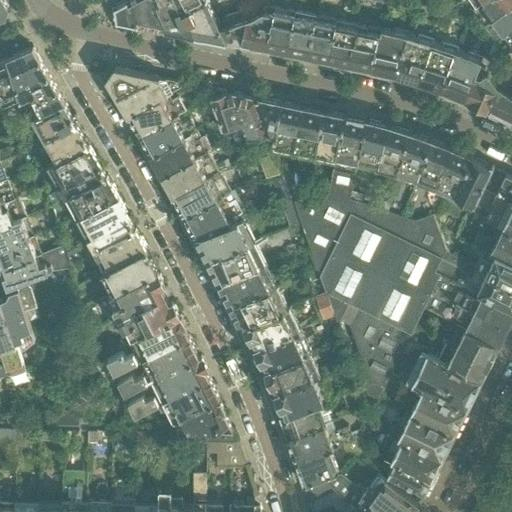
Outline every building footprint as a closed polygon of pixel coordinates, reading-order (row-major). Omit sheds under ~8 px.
[(0,0),(0,16),(5,14),(6,14),(9,5),(5,0),(0,0)] [(168,28),(168,27),(156,3),(160,1),(159,0),(123,0),(115,4),(116,6),(116,5),(118,16),(117,16),(117,18),(119,18),(137,21),(137,22),(139,22),(166,27),(166,28),(168,28)] [(187,32),(197,34),(186,9),(181,0),(159,0),(160,1),(156,3),(168,27),(187,31),(187,32)] [(181,0),(186,9),(204,0),(181,0)] [(227,39),(231,38),(227,25),(224,25),(220,24),(218,20),(223,2),(221,0),(204,0),(186,9),(197,34),(204,36),(204,35),(225,39),(225,40),(227,40),(227,39)] [(469,0),(475,9),(487,0),(469,0)] [(473,10),(484,25),(511,4),(511,0),(487,0),(475,9),(473,10)] [(511,4),(484,25),(495,40),(511,27),(511,4)] [(369,67),(372,67),(383,27),(382,27),(275,6),(275,9),(272,9),(272,12),(263,10),(261,12),(259,7),(242,12),(241,10),(222,17),(224,25),(227,25),(231,38),(232,39),(234,42),(240,43),(243,41),(246,42),(248,45),(255,46),(257,44),(269,46),(270,49),(275,50),(278,51),(280,48),(296,52),(297,55),(305,56),(307,54),(308,55),(309,54),(310,57),(317,59),(319,56),(336,60),(337,63),(345,64),(347,62),(359,64),(360,68),(367,69),(369,67)] [(395,73),(396,73),(408,33),(383,27),(372,67),(382,70),(383,73),(391,75),(393,72),(395,73)] [(511,27),(495,40),(505,54),(511,49),(511,27)] [(417,80),(421,81),(435,41),(408,33),(396,73),(406,76),(407,79),(415,82),(417,80)] [(440,87),(444,88),(458,49),(435,41),(421,81),(430,84),(430,87),(438,89),(440,87)] [(486,57),(492,64),(503,55),(498,48),(493,45),(489,54),(486,57)] [(32,94),(40,112),(65,100),(33,46),(6,58),(20,98),(21,99),(32,94)] [(464,96),(467,98),(480,65),(483,59),(458,49),(444,88),(453,92),(454,95),(461,98),(464,96)] [(0,100),(3,106),(20,98),(6,58),(0,60),(0,100)] [(499,115),(511,121),(511,93),(497,83),(484,66),(480,65),(467,98),(470,99),(469,102),(485,108),(489,110),(490,113),(497,117),(499,115)] [(129,114),(130,114),(163,95),(169,92),(160,76),(115,66),(107,78),(129,114)] [(511,77),(511,78),(508,74),(497,83),(511,93),(511,77)] [(425,305),(459,322),(499,342),(511,315),(511,307),(439,273),(448,252),(434,212),(415,219),(387,209),(376,206),(362,201),(350,197),(352,190),(359,158),(380,164),(399,170),(419,177),(437,184),(455,193),(474,202),(492,165),(473,155),(471,154),(471,155),(455,148),(443,143),(432,139),(432,138),(430,138),(419,134),(409,130),(409,131),(393,126),(393,125),(380,122),(368,119),(344,114),(333,112),(323,109),(323,110),(307,106),(294,103),(294,104),(282,101),(280,101),(272,99),(267,98),(259,97),(259,96),(256,96),(216,87),(216,88),(208,90),(212,98),(222,127),(223,128),(233,124),(240,142),(248,140),(245,132),(248,131),(251,138),(270,131),(276,132),(274,141),(337,154),(329,192),(319,191),(305,196),(295,199),(327,292),(335,314),(338,324),(349,301),(359,306),(350,324),(360,352),(354,354),(368,395),(378,399),(406,342),(407,342),(425,305)] [(141,133),(141,134),(174,116),(187,109),(179,96),(167,103),(163,95),(130,114),(141,134),(141,133)] [(32,115),(45,137),(77,122),(73,114),(65,101),(65,100),(40,112),(32,115)] [(151,153),(152,155),(185,137),(198,129),(191,116),(178,123),(174,116),(141,134),(152,153),(151,153)] [(45,137),(58,159),(90,143),(85,135),(77,122),(45,137)] [(185,137),(152,155),(158,165),(163,174),(164,175),(202,153),(202,152),(205,150),(208,149),(211,147),(204,135),(201,136),(189,143),(185,137)] [(52,161),(65,182),(78,175),(84,186),(108,174),(107,173),(101,164),(102,163),(90,143),(58,159),(52,161)] [(0,159),(11,156),(8,146),(0,149),(0,159)] [(173,194),(213,173),(220,170),(229,166),(226,159),(217,163),(213,156),(208,149),(205,150),(202,152),(202,153),(164,175),(174,193),(173,194)] [(12,160),(10,156),(0,159),(0,181),(5,179),(1,168),(1,167),(11,163),(11,162),(12,160)] [(184,214),(185,215),(219,197),(231,190),(224,176),(220,170),(213,173),(173,194),(184,214)] [(295,199),(305,196),(306,190),(297,188),(300,173),(288,171),(283,173),(283,176),(288,187),(293,199),(295,199)] [(497,193),(499,194),(511,201),(511,175),(506,172),(502,181),(497,193)] [(71,193),(82,213),(120,195),(108,174),(84,186),(78,175),(65,182),(59,185),(66,196),(71,193)] [(0,181),(0,202),(6,200),(15,197),(7,178),(5,179),(0,181)] [(279,191),(283,199),(290,196),(287,187),(279,191)] [(219,197),(185,215),(195,234),(196,236),(232,221),(245,217),(250,214),(235,188),(231,190),(219,197)] [(350,197),(362,201),(364,194),(352,190),(350,197)] [(487,218),(503,226),(511,230),(511,201),(499,194),(487,218)] [(84,239),(88,237),(108,227),(114,237),(136,226),(136,225),(135,226),(130,216),(131,216),(120,195),(82,213),(82,214),(73,219),(84,239)] [(15,197),(6,200),(0,202),(0,226),(23,217),(15,197)] [(376,206),(387,209),(389,202),(378,199),(376,206)] [(0,226),(0,246),(3,246),(4,247),(14,244),(13,240),(21,237),(22,238),(30,235),(34,234),(28,216),(23,217),(0,226)] [(207,258),(256,240),(245,217),(232,221),(196,236),(200,245),(201,244),(207,257),(207,258)] [(97,252),(106,269),(148,248),(136,226),(114,237),(108,227),(88,237),(90,240),(67,251),(70,263),(97,252)] [(486,236),(481,246),(511,261),(511,230),(503,226),(496,240),(486,236)] [(34,234),(30,235),(22,238),(21,237),(13,240),(14,244),(4,247),(3,246),(0,246),(0,266),(1,269),(37,255),(42,253),(34,234)] [(218,280),(219,281),(267,262),(256,240),(207,258),(211,267),(212,266),(218,279),(218,280)] [(481,253),(475,266),(511,283),(511,261),(481,246),(475,242),(472,249),(481,253)] [(42,253),(37,255),(1,269),(8,286),(40,274),(44,278),(53,268),(71,266),(70,263),(67,251),(65,244),(42,253)] [(148,248),(106,269),(102,271),(75,286),(77,289),(79,295),(93,289),(108,282),(112,289),(113,291),(118,289),(156,270),(156,269),(157,267),(151,256),(152,255),(148,248)] [(475,267),(448,252),(439,273),(511,307),(511,283),(475,266),(475,267)] [(229,302),(230,303),(278,284),(267,262),(219,281),(223,289),(230,302),(229,302)] [(113,318),(119,316),(165,293),(163,288),(163,287),(161,284),(162,284),(163,278),(160,273),(156,272),(156,270),(118,289),(113,291),(102,297),(113,318)] [(19,287),(26,308),(37,304),(31,282),(19,287)] [(246,323),(247,324),(283,309),(288,306),(278,284),(230,303),(234,311),(240,321),(245,323),(246,323)] [(7,296),(4,297),(18,344),(26,341),(28,345),(36,337),(26,308),(19,287),(10,290),(10,291),(7,296)] [(324,317),(335,314),(327,292),(317,295),(324,317)] [(127,326),(132,335),(178,313),(177,313),(177,312),(178,308),(175,302),(171,301),(171,299),(169,300),(165,293),(119,316),(125,327),(127,326)] [(4,297),(0,298),(0,345),(4,359),(8,374),(26,368),(18,344),(4,297)] [(257,346),(296,332),(291,322),(297,320),(291,305),(288,306),(283,309),(247,324),(244,329),(243,329),(246,335),(247,334),(253,336),(257,346)] [(105,377),(143,358),(190,334),(186,326),(187,326),(180,314),(178,313),(132,335),(133,336),(137,346),(134,347),(136,351),(126,356),(123,351),(98,364),(105,377)] [(459,322),(450,340),(490,360),(494,352),(499,342),(459,322)] [(69,332),(77,341),(85,333),(77,324),(69,332)] [(91,331),(95,340),(103,337),(98,327),(91,331)] [(263,358),(268,368),(312,352),(302,329),(296,332),(257,346),(255,351),(254,351),(257,357),(263,358)] [(127,392),(153,379),(202,354),(201,353),(200,354),(190,334),(143,358),(148,368),(145,369),(146,372),(137,377),(135,372),(120,379),(127,392)] [(447,338),(438,356),(481,378),(490,360),(450,340),(447,338)] [(0,376),(8,374),(4,359),(0,345),(0,376)] [(406,379),(422,388),(465,409),(481,378),(438,356),(422,348),(406,379)] [(273,381),(278,391),(322,374),(312,352),(268,368),(265,374),(267,379),(268,379),(273,381)] [(137,413),(164,400),(211,377),(207,368),(208,367),(202,354),(153,379),(158,389),(155,390),(157,393),(148,398),(145,393),(131,400),(137,413)] [(330,370),(327,364),(321,367),(323,373),(330,370)] [(283,404),(286,413),(326,401),(331,399),(322,374),(278,391),(274,396),(274,397),(277,402),(283,404)] [(174,420),(176,419),(220,398),(219,397),(220,396),(211,377),(164,400),(174,420)] [(422,388),(410,413),(453,434),(465,409),(422,388)] [(180,428),(207,429),(235,429),(234,428),(233,427),(226,411),(226,410),(220,398),(176,419),(180,428)] [(285,428),(288,437),(331,420),(328,413),(330,412),(326,401),(286,413),(281,415),(285,428)] [(358,410),(362,422),(368,410),(367,407),(358,410)] [(53,424),(67,424),(67,409),(53,409),(53,424)] [(67,409),(67,424),(80,425),(80,409),(67,409)] [(11,423),(20,423),(18,412),(9,415),(11,423)] [(399,437),(402,438),(441,458),(453,434),(410,413),(403,427),(393,422),(389,430),(400,435),(399,437)] [(288,437),(297,460),(328,450),(340,445),(353,441),(356,435),(352,433),(349,425),(335,430),(331,420),(288,437)] [(0,442),(16,442),(16,428),(0,428),(0,442)] [(26,429),(16,428),(16,442),(16,444),(25,445),(26,429)] [(207,429),(207,440),(239,441),(235,429),(207,429)] [(41,430),(41,441),(49,441),(50,430),(41,430)] [(98,430),(88,430),(88,442),(98,442),(98,430)] [(137,446),(137,442),(137,431),(127,431),(127,445),(137,446)] [(146,431),(137,431),(137,442),(146,442),(146,431)] [(348,458),(351,454),(357,443),(360,437),(356,435),(353,441),(340,445),(343,454),(348,458)] [(361,437),(360,437),(357,443),(365,447),(368,448),(371,443),(361,438),(361,437)] [(385,457),(395,462),(430,481),(441,458),(402,438),(396,451),(389,448),(385,457)] [(206,451),(217,452),(243,452),(239,441),(207,440),(206,451)] [(357,443),(351,454),(359,460),(365,447),(357,443)] [(328,450),(297,460),(298,464),(304,482),(336,471),(328,450)] [(243,452),(217,452),(217,463),(246,463),(247,463),(243,452)] [(430,481),(395,462),(388,477),(424,494),(430,481)] [(87,511),(88,500),(88,469),(63,469),(63,498),(62,511),(87,511)] [(183,511),(206,511),(206,504),(207,472),(194,472),(193,504),(184,504),(183,511)] [(343,475),(328,480),(339,490),(361,511),(412,511),(419,502),(378,472),(366,488),(358,481),(356,485),(343,475)] [(308,501),(314,500),(321,497),(339,490),(328,480),(305,487),(308,501)] [(133,511),(134,501),(135,487),(122,486),(122,501),(112,501),(111,511),(133,511)] [(158,511),(183,511),(184,504),(172,503),(173,488),(159,488),(159,502),(158,510),(158,511)] [(334,505),(339,511),(361,511),(339,490),(321,497),(328,509),(334,505)] [(237,511),(231,511),(230,511),(262,511),(259,501),(257,493),(256,493),(255,505),(238,504),(237,511)] [(62,511),(63,498),(40,497),(40,500),(39,511),(62,511)] [(39,511),(40,500),(16,500),(16,505),(15,511),(39,511)] [(111,511),(112,501),(88,500),(87,511),(111,511)] [(158,511),(158,510),(159,502),(134,501),(133,511),(158,511)]
